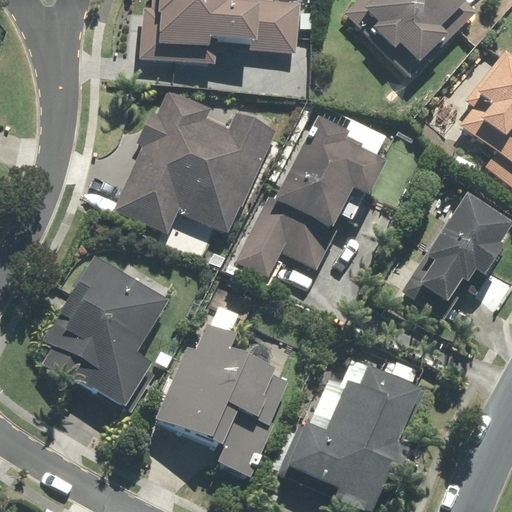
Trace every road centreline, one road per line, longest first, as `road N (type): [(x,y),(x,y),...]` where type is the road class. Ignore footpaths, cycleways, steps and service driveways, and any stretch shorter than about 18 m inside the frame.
road 1 (residential): [(54,42),(51,167),(0,285)]
road 2 (residential): [(129,511),(0,433)]
